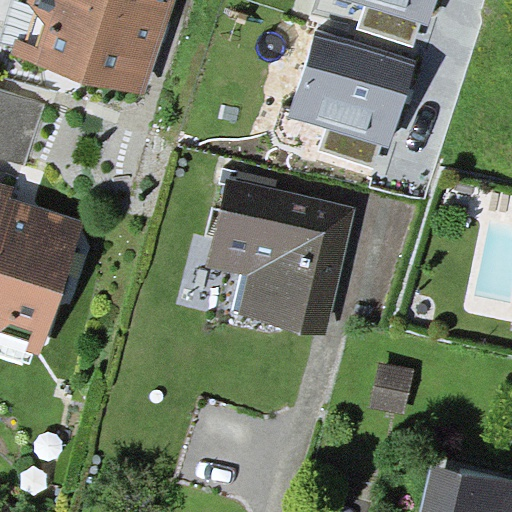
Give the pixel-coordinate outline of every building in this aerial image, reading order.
[(176,0),(56,0),(37,62),(146,96),(176,0)] [(432,0),(390,0),(429,12),(432,0)] [(413,58),(320,29),(297,105),(389,134),(413,58)] [(41,109),(0,95),(0,159),(23,167),(41,109)] [(16,186),(0,182),(0,348),(39,359),(78,216),(13,198),(16,186)] [(355,214),(225,185),(206,267),(252,277),(244,314),(328,333),(355,214)] [(409,368),(370,363),(364,406),(403,412),(409,368)] [(511,391),(509,391),(499,437),(511,439),(511,391)] [(511,511),(511,489),(428,470),(418,511),(511,511)]
